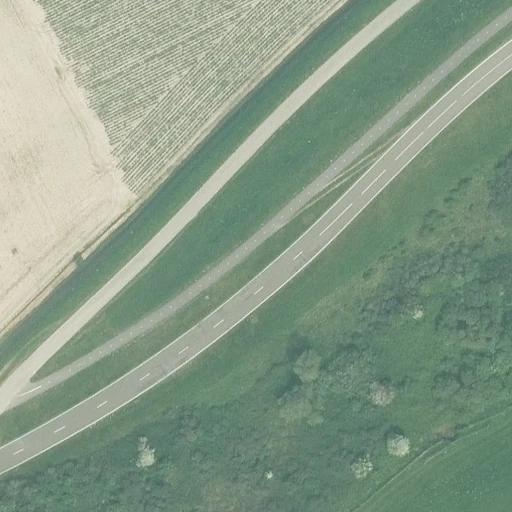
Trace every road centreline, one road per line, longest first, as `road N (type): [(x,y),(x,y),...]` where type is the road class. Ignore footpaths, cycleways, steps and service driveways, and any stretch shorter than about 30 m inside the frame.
road 1 (unclassified): [(0,452),(167,358),(324,231),(463,92),(511,58)]
road 2 (unclassified): [(0,403),(250,143),(412,0)]
